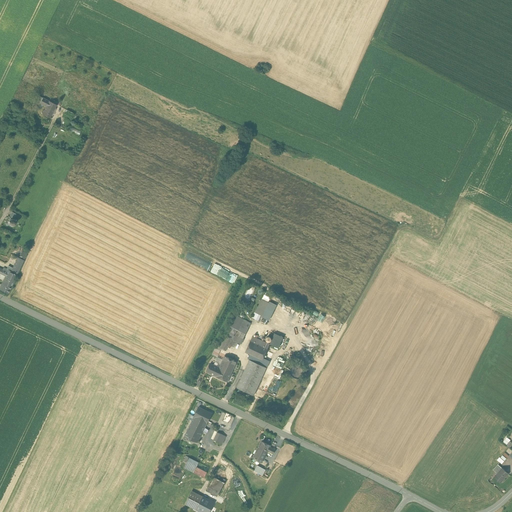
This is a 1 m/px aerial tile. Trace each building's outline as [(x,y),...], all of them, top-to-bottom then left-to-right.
[(46,107),(49,101),(40,96),(37,102),(40,104),(43,105),(46,107)] [(57,105),(49,101),(46,107),(42,114),(50,118),(51,115),(55,108),(57,105)] [(81,131),(70,126),(68,130),(79,135),(81,131)] [(5,221),(5,223),(6,223),(6,225),(7,226),(9,225),(8,224),(8,223),(8,222),(8,221),(9,220),(10,219),(11,218),(12,218),(13,218),(13,217),(10,216),(9,217),(9,216),(7,217),(6,219),(5,221)] [(11,271),(11,272),(16,275),(23,260),(18,257),(13,268),(11,271)] [(6,269),(5,268),(4,270),(2,275),(0,274),(0,278),(3,280),(0,287),(0,289),(8,294),(9,293),(8,293),(17,275),(16,275),(11,272),(11,271),(6,269)] [(270,319),(276,306),(261,299),(255,312),(270,319)] [(314,314),(326,319),(328,316),(315,310),(314,314)] [(228,330),(243,338),(251,322),(236,315),(228,330)] [(243,338),(228,330),(225,336),(231,339),(235,341),(240,343),(243,338)] [(278,348),(283,337),(275,333),(270,344),(278,348)] [(221,349),(226,351),(227,347),(231,339),(225,336),(222,344),(219,348),(221,349)] [(252,336),(250,341),(268,348),(270,344),(252,336)] [(250,354),(263,360),(268,348),(250,341),(245,352),(250,354)] [(248,359),(249,360),(267,367),(269,363),(263,360),(250,354),(248,359)] [(231,374),(232,373),(237,361),(225,355),(223,360),(219,368),(219,369),(231,374)] [(217,357),(213,365),(219,368),(223,360),(217,357)] [(249,360),(237,387),(254,395),(267,367),(249,360)] [(231,374),(219,369),(219,368),(213,365),(210,364),(206,372),(216,376),(215,376),(222,379),(222,380),(223,380),(228,382),(231,375),(231,374)] [(304,374),(304,372),(303,369),(302,367),(300,365),(297,364),(294,365),(292,367),(290,369),(290,372),(290,375),(292,377),(294,378),(297,379),(300,378),(302,377),(304,374)] [(198,408),(194,417),(207,423),(211,414),(198,408)] [(197,443),(207,423),(194,417),(184,436),(197,443)] [(226,437),(217,432),(213,440),(223,444),(226,437)] [(268,452),(270,447),(271,445),(262,440),(252,458),(262,463),(268,452)] [(294,446),(285,442),(282,447),(292,451),(294,446)] [(226,470),(202,458),(199,464),(190,459),(188,464),(188,465),(198,470),(208,475),(221,481),(223,475),(226,470)] [(498,462),(492,469),(497,474),(496,476),(495,477),(500,482),(502,481),(508,474),(502,468),(502,469),(500,466),(501,465),(498,462)] [(265,470),(257,466),(254,472),(262,476),(265,470)] [(208,475),(198,470),(197,472),(196,474),(206,478),(208,475)] [(214,478),(207,491),(201,488),(198,493),(214,502),(224,483),(214,478)] [(213,503),(192,492),(185,504),(185,505),(199,511),(209,511),(214,503),(213,503)]
